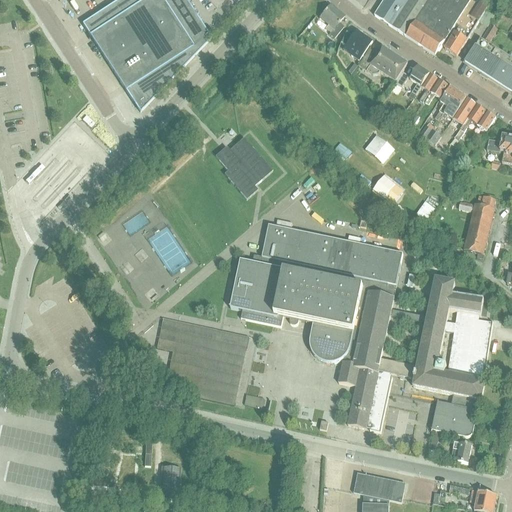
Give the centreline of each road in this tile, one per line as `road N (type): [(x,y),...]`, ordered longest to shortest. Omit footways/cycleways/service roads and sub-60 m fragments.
road 1 (residential): [(511,488),(4,377)]
road 2 (residential): [(511,120),(339,0)]
road 3 (residential): [(132,149),(270,0)]
road 4 (residential): [(132,149),(34,0)]
road 5 (residential): [(41,243),(132,149)]
road 6 (residential): [(4,377),(34,253)]
